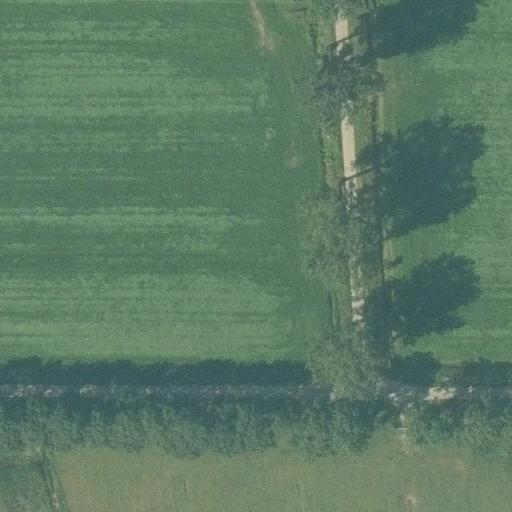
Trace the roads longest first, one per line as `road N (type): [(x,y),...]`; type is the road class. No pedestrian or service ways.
road 1 (unclassified): [(366,391),(342,0)]
road 2 (unclassified): [(0,391),(366,391)]
road 3 (unclassified): [(366,391),(511,392)]
